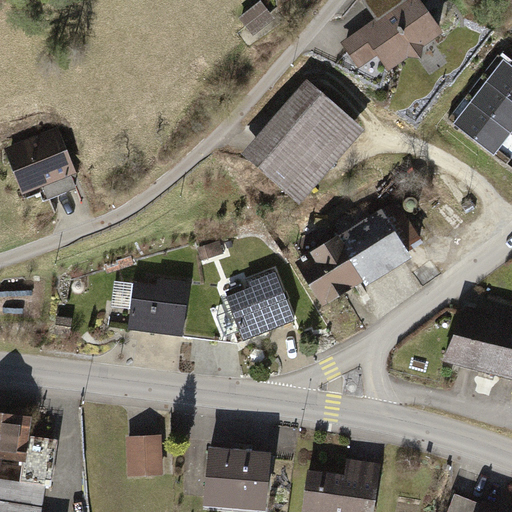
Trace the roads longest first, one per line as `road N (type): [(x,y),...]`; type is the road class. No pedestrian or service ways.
road 1 (residential): [(0,261),(110,220),(143,199),(226,130),(335,0)]
road 2 (tertiary): [(279,399),(0,364)]
road 3 (tertiary): [(372,347),(511,248)]
road 4 (unknown): [(511,232),(473,162),(391,125)]
road 5 (unknown): [(70,373),(63,511)]
road 6 (residential): [(378,390),(511,418)]
road 7 (tertiary): [(511,455),(383,416)]
